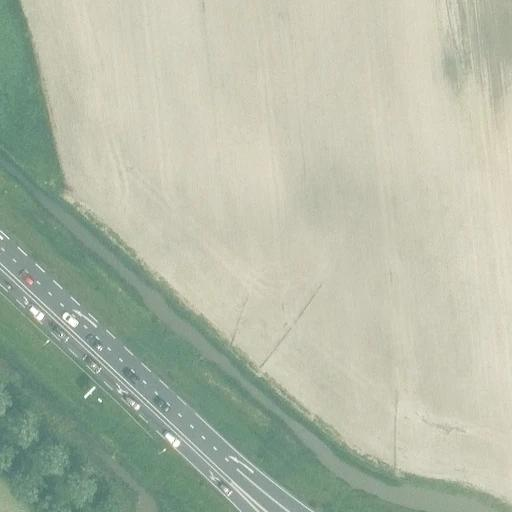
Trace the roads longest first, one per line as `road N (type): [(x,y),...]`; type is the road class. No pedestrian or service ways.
road 1 (primary): [(123,382),(246,511)]
road 2 (primary): [(0,266),(123,382)]
